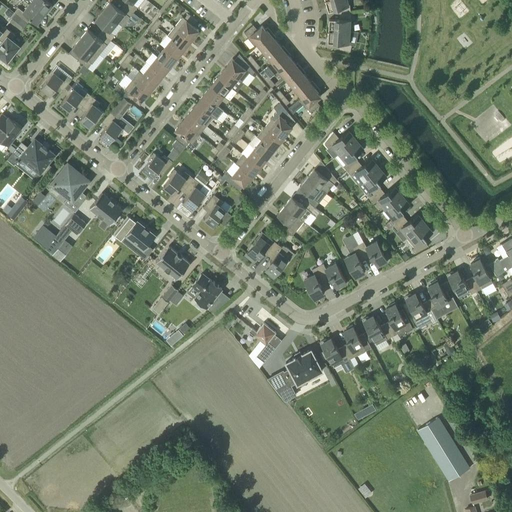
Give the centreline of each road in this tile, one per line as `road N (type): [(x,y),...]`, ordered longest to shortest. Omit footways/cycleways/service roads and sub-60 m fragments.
road 1 (residential): [(472,238),(310,321),(228,259)]
road 2 (residential): [(119,172),(258,0)]
road 3 (residential): [(228,259),(353,96)]
road 4 (residential): [(472,238),(353,96)]
road 5 (residential): [(228,259),(119,172)]
road 6 (residential): [(119,172),(23,91)]
